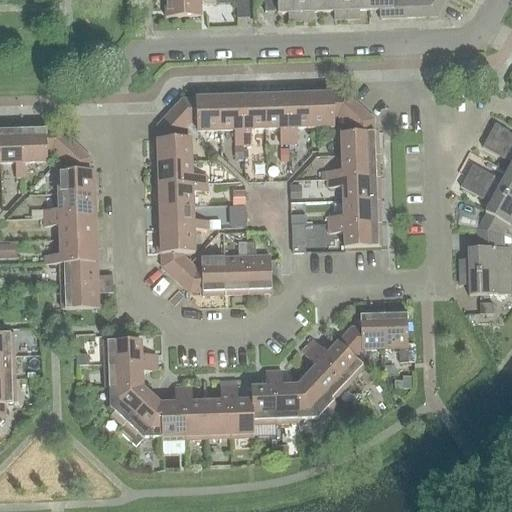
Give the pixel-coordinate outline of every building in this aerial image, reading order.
[(200,6),(215,6),(214,0),(163,0),(164,19),(200,18),(200,6)] [(247,0),(235,0),(235,5),(236,20),(248,19),(247,0)] [(263,0),(264,14),(276,13),(276,15),(287,15),(287,23),(300,23),(299,0),(263,0)] [(322,0),(299,0),(300,23),(313,22),(312,14),(323,14),(322,0)] [(344,0),(322,0),(323,14),(333,13),(333,22),(346,21),(344,0)] [(367,0),(344,0),(346,21),(358,21),(358,12),(368,12),(367,0)] [(367,0),(368,12),(378,12),(379,20),(404,19),(403,0),(367,0)] [(416,0),(403,0),(404,19),(417,19),(416,0)] [(416,0),(417,19),(436,18),(444,1),(441,0),(416,0)] [(82,82),(92,82),(91,72),(81,72),(82,82)] [(358,108),(351,102),(345,96),(332,96),(332,92),(309,93),(310,130),(333,129),(333,118),(337,118),(344,124),(358,108)] [(287,145),(296,145),(296,130),(310,130),(309,93),(286,94),(287,145)] [(263,94),(240,95),(242,147),(251,147),(250,132),(264,131),(263,94)] [(286,94),(263,94),(264,131),(279,131),(279,146),(287,145),(286,94)] [(240,95),(218,96),(219,133),(233,132),(234,147),(242,147),(240,95)] [(181,101),(169,115),(185,129),(191,123),(195,123),(196,134),(219,133),(218,96),(194,97),(194,101),(181,101)] [(372,121),(366,115),(358,108),(344,124),(350,131),(350,135),(340,135),(340,158),(377,157),(376,134),(372,134),(372,121)] [(153,141),(154,164),(190,163),(190,140),(179,140),(179,136),(185,129),(169,115),(156,128),(157,141),(153,141)] [(511,136),(493,127),(492,129),(487,138),(511,151),(511,136)] [(22,128),(0,129),(0,160),(0,166),(14,165),(15,180),(24,180),(23,165),(22,128)] [(74,145),(66,139),(58,131),(45,131),(45,128),(22,128),(23,165),(46,164),(46,154),(50,153),(59,161),(74,145)] [(511,151),(487,138),(482,147),(481,149),(510,165),(506,174),(511,177),(511,151)] [(89,159),(81,152),(74,145),(59,161),(67,169),(67,173),(56,174),(57,197),(94,196),(93,172),(89,172),(89,159)] [(242,147),(234,147),(234,161),(243,161),(243,160),(243,159),(243,153),(242,152),(242,147)] [(288,152),(280,152),(280,163),(288,163),(288,152)] [(326,173),(326,182),(378,180),(377,157),(340,158),(341,173),(326,173)] [(154,164),(154,187),(206,186),(206,177),(191,178),(190,163),(154,164)] [(501,183),(472,167),(466,178),(511,202),(511,177),(506,174),(501,183)] [(484,214),(486,215),(508,227),(511,229),(511,202),(466,178),(460,189),(489,205),(484,214)] [(341,189),(342,204),(379,203),(378,180),(326,182),(327,190),(341,189)] [(154,187),(155,210),(192,209),(191,195),(206,194),(206,186),(154,187)] [(300,187),(290,187),(290,202),(301,201),(300,187)] [(244,194),(233,194),(234,207),(244,206),(244,194)] [(43,212),(43,220),(95,218),(94,196),(57,197),(58,211),(43,212)] [(328,219),(328,227),(379,225),(379,203),(342,204),(342,218),(328,219)] [(155,210),(156,233),(193,231),(193,232),(207,231),(207,223),(192,223),(192,209),(155,210)] [(486,215),(477,232),(502,238),(508,227),(486,215)] [(306,217),(291,218),(291,228),(292,228),(303,227),(306,227),(306,217)] [(58,228),(59,243),(95,241),(95,218),(43,220),(43,229),(58,228)] [(343,235),(343,250),(380,249),(379,225),(328,227),(328,236),(343,235)] [(303,227),(292,228),(291,228),(292,256),(304,255),(303,227)] [(193,231),(156,233),(157,256),(161,256),(161,269),(175,282),(189,266),(182,259),(182,255),(193,255),(193,232),(193,231)] [(466,251),(466,252),(467,262),(458,262),(459,275),(509,273),(508,250),(503,250),(502,238),(477,232),(477,251),(466,251)] [(45,267),(59,266),(59,265),(96,264),(95,241),(59,243),(59,257),(44,257),(45,267)] [(238,260),(223,260),(224,297),(247,296),(246,244),(237,245),(238,260)] [(254,244),(246,244),(247,296),(270,295),(269,259),(254,259),(254,244)] [(189,266),(175,282),(188,294),(201,294),(201,298),(224,297),(223,260),(200,261),(200,272),(196,272),(189,266)] [(59,266),(60,289),(112,286),(111,278),(97,278),(96,264),(59,265),(59,266)] [(510,296),(509,273),(459,275),(459,287),(467,287),(468,298),(510,296)] [(112,286),(60,289),(61,312),(98,310),(97,295),(112,295),(112,286)] [(479,316),(492,315),(492,305),(479,306),(479,316)] [(406,313),(382,314),(383,351),(398,350),(399,365),(407,365),(407,347),(406,313)] [(350,330),(345,335),(336,345),(352,360),(353,359),(360,351),(383,351),(382,314),(359,314),(359,329),(350,330)] [(0,358),(13,359),(12,335),(0,335),(0,358)] [(312,341),(306,347),(310,351),(316,345),(312,341)] [(103,344),(104,367),(155,365),(155,357),(140,357),(140,342),(103,344)] [(316,345),(310,351),(348,386),(364,369),(353,359),(352,360),(336,345),(326,355),(316,345)] [(306,347),(300,354),(304,357),(310,351),(306,347)] [(315,368),(305,378),(332,403),(333,403),(348,386),(310,351),(304,357),(315,368)] [(88,357),(76,357),(76,367),(88,367),(88,357)] [(0,381),(14,381),(13,359),(0,358),(0,381)] [(105,390),(108,390),(141,388),(141,374),(156,374),(155,365),(104,367),(105,390)] [(281,373),(272,374),(275,425),(298,424),(298,421),(297,421),(296,387),(281,388),(281,373)] [(265,389),(250,389),(250,402),(251,402),(252,426),(275,425),(272,374),(264,374),(265,389)] [(297,421),(298,421),(316,420),(321,415),(325,418),(336,406),(333,403),(332,403),(305,378),(296,387),(297,421)] [(411,379),(403,380),(403,383),(403,392),(411,392),(411,379)] [(0,422),(4,418),(4,405),(15,405),(14,381),(0,381),(0,422)] [(108,390),(108,409),(113,413),(110,417),(122,428),(150,397),(141,389),(141,388),(108,390)] [(220,403),(205,404),(207,441),(230,440),(228,388),(219,389),(220,403)] [(251,402),(250,402),(236,403),(236,388),(228,388),(230,440),(253,439),(252,426),(251,402)] [(174,405),(160,405),(161,439),(160,439),(161,442),(184,442),(182,390),(173,390),(174,405)] [(190,390),(182,390),(184,442),(207,441),(205,404),(191,404),(190,390)] [(119,434),(135,449),(143,440),(160,439),(161,439),(160,405),(159,405),(150,397),(122,428),(124,429),(119,434)] [(287,449),(277,450),(277,458),(278,462),(287,461),(287,458),(287,449)]
